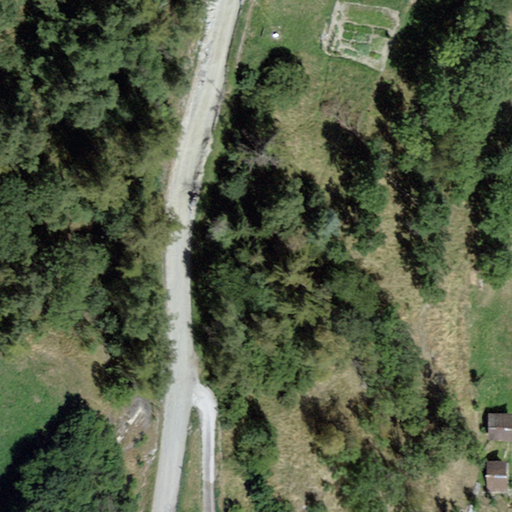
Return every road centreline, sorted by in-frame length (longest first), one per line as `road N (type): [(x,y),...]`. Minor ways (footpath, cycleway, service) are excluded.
road 1 (unclassified): [(227,0),(181,200),(179,377),(163,511)]
road 2 (track): [(178,389),(196,393),(209,410),(211,511)]
